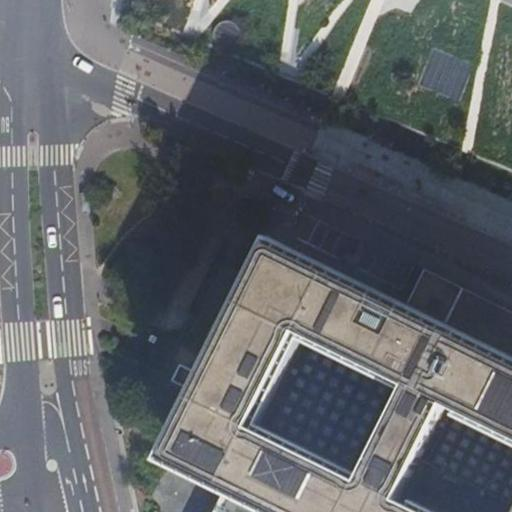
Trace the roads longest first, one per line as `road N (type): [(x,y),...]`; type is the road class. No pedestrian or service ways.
road 1 (tertiary): [(30,45),(124,95),(511,262)]
road 2 (secondary): [(82,458),(52,154),(27,94)]
road 3 (secondary): [(27,94),(11,156),(27,432)]
road 4 (motorway): [(248,0),(511,109)]
